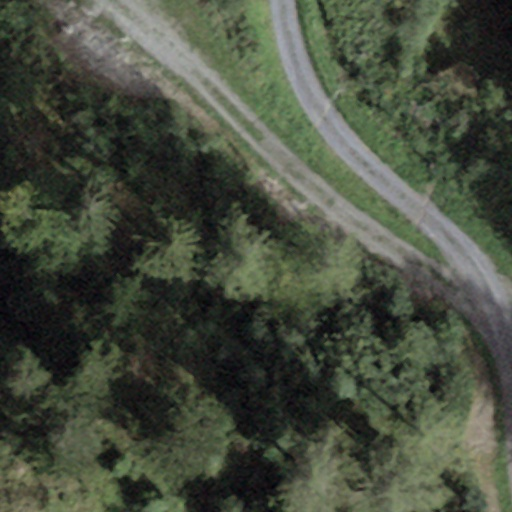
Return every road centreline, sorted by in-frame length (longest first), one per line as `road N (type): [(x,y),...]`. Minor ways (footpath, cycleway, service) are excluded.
road 1 (track): [(473,292),(347,230),(115,0)]
road 2 (track): [(286,0),(303,84),(470,257),(473,292)]
